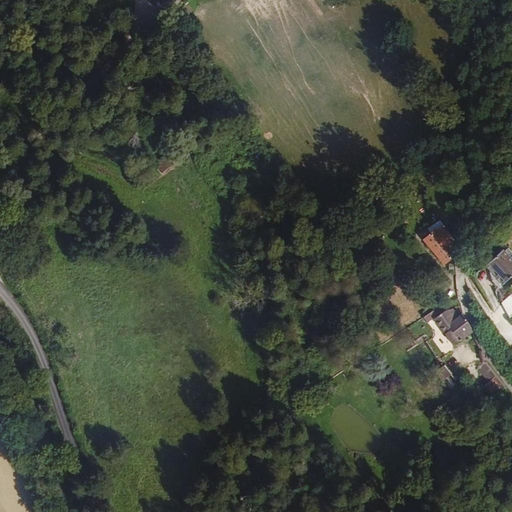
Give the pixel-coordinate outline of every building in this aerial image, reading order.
[(431,234),(424,240),(444,264),(456,255),(450,248),(458,241),(444,227),(440,220),(428,229),(431,234)] [(488,263),(504,282),(511,275),(511,260),(508,257),(502,250),(488,263)] [(488,269),(502,285),(504,282),(488,263),(485,266),(488,269)] [(502,285),(488,269),(493,285),(496,289),(502,285)] [(511,292),(511,290),(504,282),(502,285),(496,289),(501,302),(511,292)] [(462,314),(458,317),(453,309),(445,311),(435,319),(453,345),(472,331),(462,314)] [(437,314),(434,310),(423,317),(427,322),(432,319),(437,314)] [(451,375),(444,366),(439,369),(446,378),(451,375)] [(495,376),(487,384),(497,395),(505,387),(495,376)]
